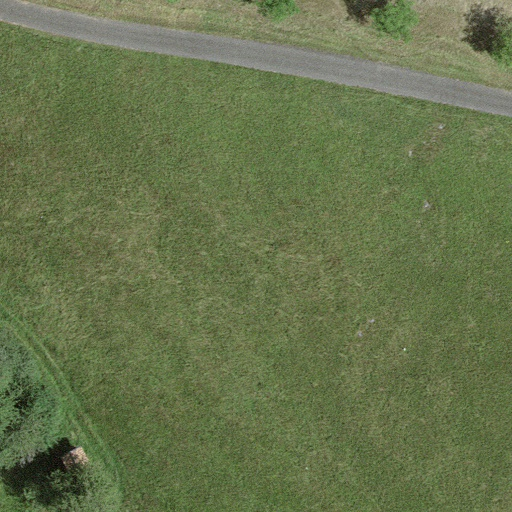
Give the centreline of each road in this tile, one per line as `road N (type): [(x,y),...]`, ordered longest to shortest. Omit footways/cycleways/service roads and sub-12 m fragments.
road 1 (track): [(511,105),(0,0)]
road 2 (track): [(0,310),(41,355),(115,485)]
